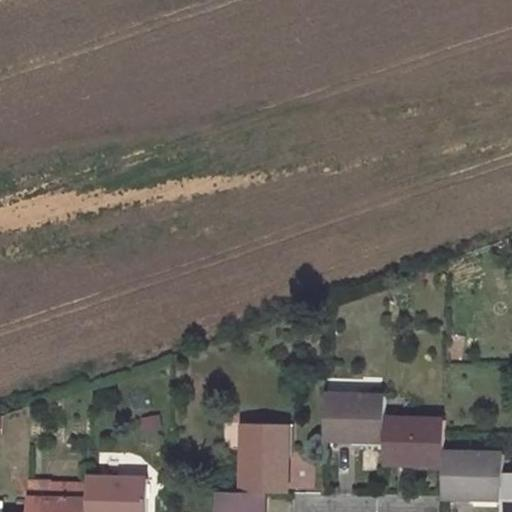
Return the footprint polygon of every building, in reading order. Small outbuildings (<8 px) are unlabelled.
[(387,397),(327,396),(326,440),(386,442),(387,419),(387,397)] [(445,420),(387,419),(386,442),(386,463),(443,464),(444,452),(445,420)] [(264,492),(265,426),(222,425),(219,491),(256,492),(264,492)] [(503,453),(444,452),(443,464),(443,496),(501,497),(502,476),(503,453)] [(511,511),(511,476),(502,476),(501,497),(500,511),(511,511)] [(147,511),(147,481),(92,481),(91,488),(90,511),(147,511)] [(54,501),(32,501),(31,511),(90,511),(91,488),(55,487),(54,501)] [(210,511),(255,511),(256,492),(219,491),(211,491),(210,511)]
